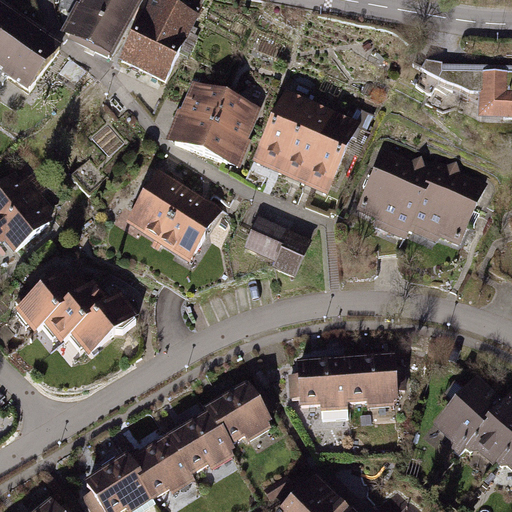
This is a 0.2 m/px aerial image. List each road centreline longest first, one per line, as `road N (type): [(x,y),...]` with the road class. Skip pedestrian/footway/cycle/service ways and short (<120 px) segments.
road 1 (residential): [(511,333),(407,303),(326,304),(241,326),(60,432)]
road 2 (residential): [(44,0),(58,38),(165,146),(252,195),(328,224)]
road 3 (residential): [(511,23),(353,0)]
